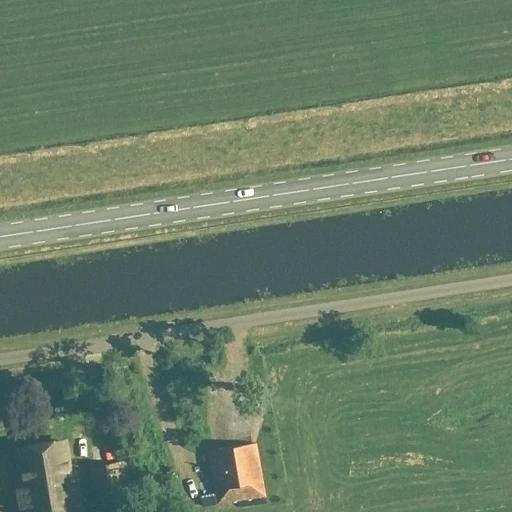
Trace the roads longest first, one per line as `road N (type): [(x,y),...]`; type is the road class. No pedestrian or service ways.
road 1 (unclassified): [(0,361),(511,281)]
road 2 (primary): [(511,160),(0,238)]
